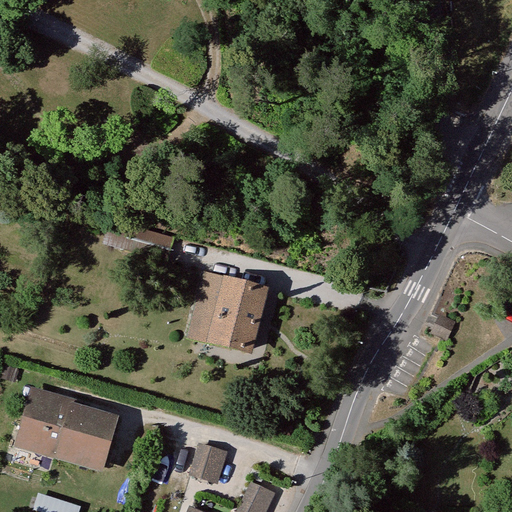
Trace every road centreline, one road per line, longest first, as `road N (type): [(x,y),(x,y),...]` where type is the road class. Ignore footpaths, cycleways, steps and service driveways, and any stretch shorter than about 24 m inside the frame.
road 1 (secondary): [(453,210),(373,355),(307,511)]
road 2 (residential): [(472,172),(451,151),(433,104),(430,0)]
